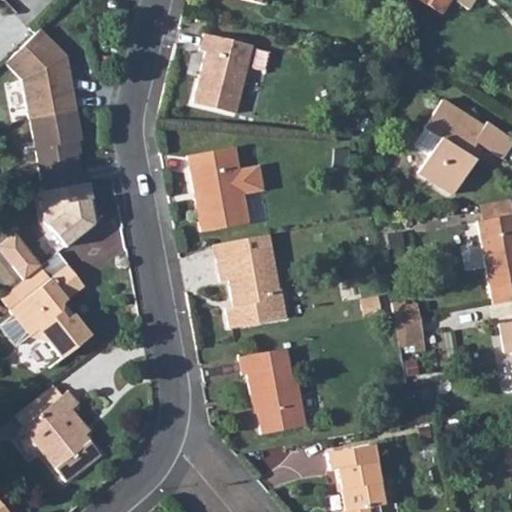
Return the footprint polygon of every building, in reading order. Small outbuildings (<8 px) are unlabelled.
[(420,0),(441,14),(449,0),(420,0)] [(454,0),(452,3),(463,11),(470,0),(454,0)] [(22,81),(29,121),(32,120),(76,112),(67,58),(39,29),(34,33),(5,63),(22,81)] [(199,92),(195,103),(238,112),(255,45),(206,33),(202,51),(209,54),(206,63),(199,92)] [(429,156),(419,169),(421,173),(452,191),(474,161),(469,154),(477,141),(498,155),(507,143),(511,136),(485,120),(481,124),(445,101),(432,118),(427,127),(441,136),(429,156)] [(76,112),(32,120),(44,189),(82,182),(75,141),(81,140),(76,112)] [(234,144),(188,152),(190,161),(194,184),(199,184),(201,192),(196,193),(202,225),(207,225),(217,222),(248,217),(241,179),(239,165),(237,160),(237,154),(234,144)] [(480,215),(511,209),(511,208),(510,195),(478,200),(480,215)] [(475,216),(492,299),(511,295),(511,209),(480,215),(475,216)] [(246,250),(219,255),(224,276),(230,276),(232,292),(238,292),(239,302),(230,303),(233,321),(260,317),(288,312),(283,282),(279,282),(271,245),(268,229),(244,234),(246,250)] [(216,239),(219,255),(246,250),(244,234),(216,239)] [(69,269),(59,256),(42,269),(36,274),(7,295),(0,299),(0,300),(13,317),(0,326),(0,328),(14,347),(28,337),(30,339),(46,346),(55,357),(84,334),(69,314),(63,319),(58,313),(62,305),(83,288),(69,269)] [(419,297),(389,302),(390,307),(393,319),(421,313),(419,297)] [(510,317),(495,319),(501,345),(509,345),(511,357),(511,310),(510,311),(510,317)] [(421,313),(393,319),(396,339),(424,335),(421,313)] [(280,347),(239,353),(241,369),(245,369),(261,429),(299,420),(290,374),(286,375),(280,347)] [(42,408),(19,426),(35,445),(63,479),(97,452),(78,428),(80,426),(66,410),(74,403),(64,391),(42,408)] [(336,506),(335,511),(379,511),(379,510),(372,510),(372,501),(385,499),(379,457),(375,438),(334,444),(343,505),(336,506)]
